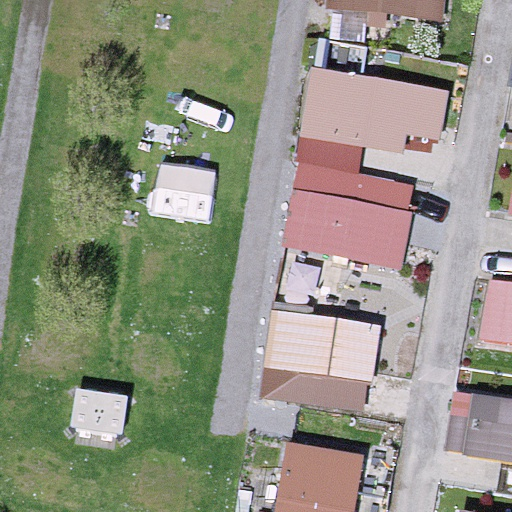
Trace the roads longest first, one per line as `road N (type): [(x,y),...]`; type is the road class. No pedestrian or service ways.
road 1 (track): [(426,511),(511,0)]
road 2 (track): [(307,0),(238,422)]
road 3 (track): [(45,0),(0,280)]
